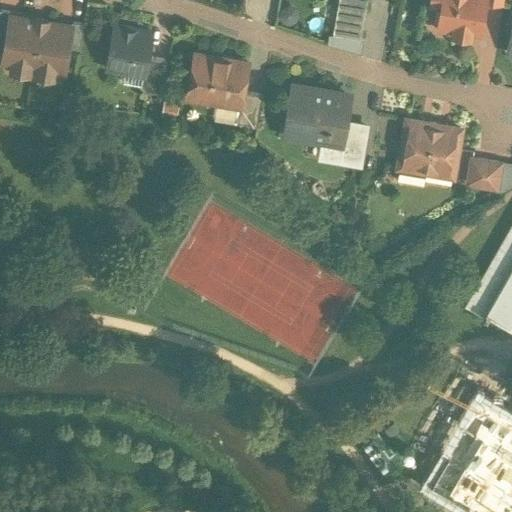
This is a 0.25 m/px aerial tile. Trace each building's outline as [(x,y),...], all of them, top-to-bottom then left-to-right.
[(367,1),(363,0),(338,0),(334,28),(362,33),(367,1)] [(432,0),(432,3),(437,4),(435,19),(440,20),(440,21),(454,24),(452,32),(472,36),(474,24),(482,19),(485,0),(432,0)] [(13,9),(0,7),(0,33),(7,35),(11,13),(12,13),(13,9)] [(36,14),(35,17),(12,13),(11,13),(7,35),(4,57),(14,59),(13,67),(30,70),(30,66),(38,67),(37,71),(54,74),(56,66),(66,68),(69,45),(73,23),(72,23),(48,19),(49,17),(36,14)] [(85,21),(72,19),(72,23),(73,23),(69,45),(81,47),(85,21)] [(153,29),(116,22),(111,46),(108,48),(106,58),(108,61),(108,64),(126,67),(129,65),(144,68),(146,68),(148,53),(153,29)] [(249,60),(198,51),(190,93),(240,102),(242,102),(244,88),(249,60)] [(167,57),(148,53),(146,68),(144,68),(142,82),(145,88),(161,91),(167,57)] [(350,92),(295,83),(287,125),(326,132),(325,137),(334,138),(342,140),(345,119),(350,92)] [(264,92),(244,88),(242,102),(240,102),(237,119),(258,123),(264,92)] [(440,119),(430,117),(429,120),(408,116),(400,163),(401,163),(427,168),(453,172),(461,126),(440,122),(440,119)] [(367,122),(345,119),(342,140),(334,138),(331,154),(360,159),(367,122)] [(502,160),(472,155),(468,180),(498,185),(502,160)] [(427,168),(401,163),(398,177),(424,181),(425,177),(425,178),(427,168)] [(511,225),(466,305),(488,317),(490,312),(511,324),(511,225)] [(420,478),(478,511),(511,511),(511,406),(476,385),(420,478)]
